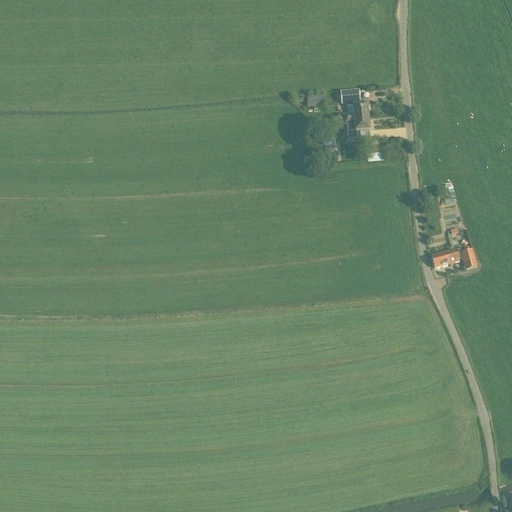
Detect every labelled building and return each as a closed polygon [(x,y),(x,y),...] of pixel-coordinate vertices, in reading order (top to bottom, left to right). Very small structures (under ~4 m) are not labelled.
[(340,93),(341,105),(359,103),(358,92),(340,93)] [(306,97),(307,108),(323,107),(323,96),(306,97)] [(338,117),(339,121),(343,120),(368,118),(367,105),(347,107),(348,116),(338,117)] [(343,120),(339,121),(339,122),(343,121),(344,126),(354,125),(355,134),(369,132),(368,118),(343,120)] [(324,147),(325,156),(335,155),(334,147),(324,147)] [(477,268),(472,250),(460,254),(465,271),(477,268)] [(433,257),(436,269),(460,263),(456,251),(433,257)]
